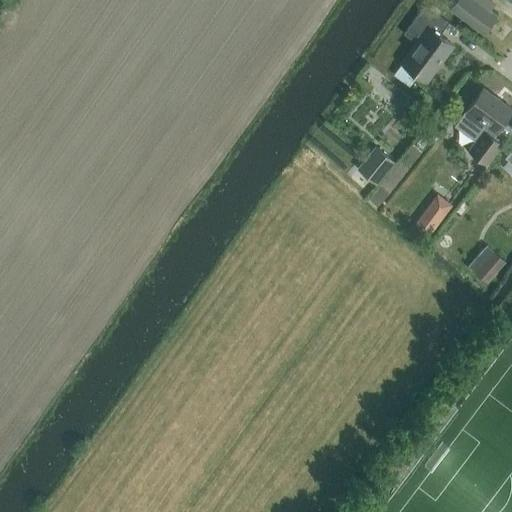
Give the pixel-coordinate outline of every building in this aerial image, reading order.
[(455,0),(450,8),(483,32),(496,15),(487,8),(492,2),(489,0),(455,0)] [(402,63),(395,73),(410,84),(418,75),(426,81),(453,45),(439,35),(448,22),(424,4),(403,33),(416,43),(401,63),(402,63)] [(511,127),(503,120),(511,109),(511,108),(483,87),(466,110),(456,122),(477,138),(468,150),(487,164),(511,129),(511,127)] [(377,184),(395,161),(376,145),(357,167),(377,184)] [(435,197),(415,224),(431,236),(452,209),(435,197)] [(487,283),(506,261),(494,251),(475,272),(487,283)]
